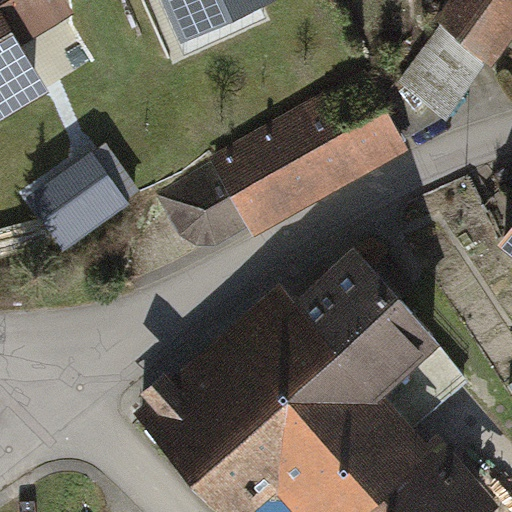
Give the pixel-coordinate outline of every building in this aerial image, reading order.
[(0,0),(0,119),(32,101),(4,52),(60,19),(49,0),(0,0)] [(172,0),(186,29),(250,0),(172,0)] [(511,0),(437,0),(418,26),(426,34),(473,68),(477,74),(511,23),(511,0)] [(473,68),(426,34),(387,88),(434,122),(473,68)] [(369,74),(157,187),(182,232),(200,242),(221,240),(250,224),(255,233),(407,146),(369,74)] [(100,154),(32,200),(70,256),(138,210),(100,154)] [(511,217),(485,252),(511,273),(511,217)] [(340,254),(282,305),(398,434),(455,384),(340,254)] [(271,511),(485,511),(421,440),(411,449),(398,434),(282,305),(268,288),(156,387),(150,381),(126,402),(132,408),(118,420),(200,511),(260,511),(267,506),(271,511)]
